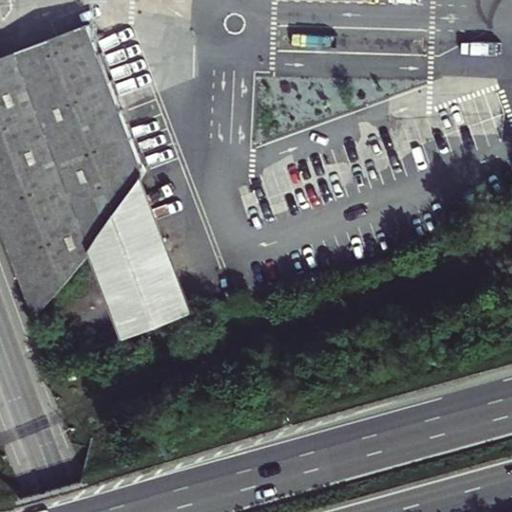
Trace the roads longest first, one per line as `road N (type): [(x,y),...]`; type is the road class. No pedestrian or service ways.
road 1 (motorway): [(511,406),(132,511)]
road 2 (tertiary): [(0,342),(61,511)]
